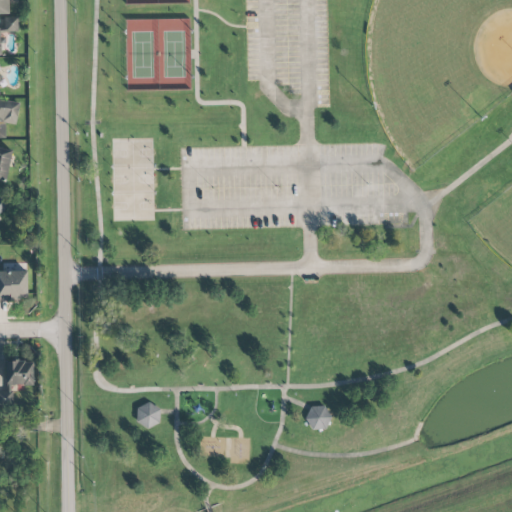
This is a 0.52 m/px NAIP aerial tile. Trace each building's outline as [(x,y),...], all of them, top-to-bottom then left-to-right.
[(0,0),(0,14),(9,15),(8,0),(0,0)] [(17,17),(4,18),(5,32),(18,31),(17,17)] [(0,138),(5,138),(5,124),(17,124),(18,103),(0,102),(0,138)] [(0,181),(6,183),(12,150),(0,147),(0,181)] [(0,300),(28,300),(27,271),(0,271),(0,300)] [(33,361),(4,362),(5,385),(34,384),(33,361)] [(0,405),(13,406),(13,385),(3,385),(3,391),(0,391),(0,405)] [(148,402),(159,409),(159,423),(147,429),(135,421),(136,408),(148,402)] [(310,406),(323,406),(331,417),(325,429),(312,430),(304,419),(310,406)]
